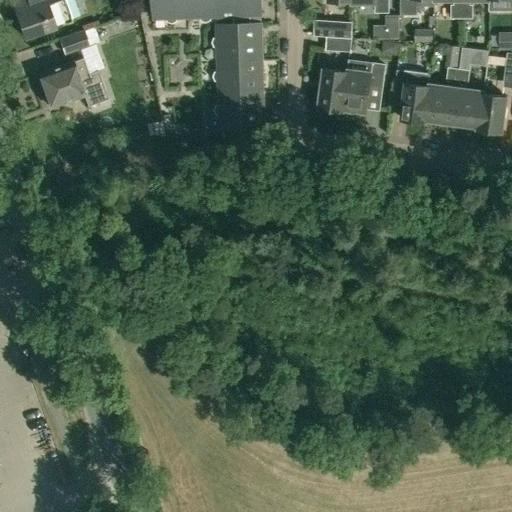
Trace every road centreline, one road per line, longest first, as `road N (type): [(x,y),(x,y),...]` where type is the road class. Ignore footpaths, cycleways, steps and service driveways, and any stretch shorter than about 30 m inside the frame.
road 1 (tertiary): [(0,154),(128,511)]
road 2 (residential): [(511,164),(304,139),(296,116),(295,0)]
